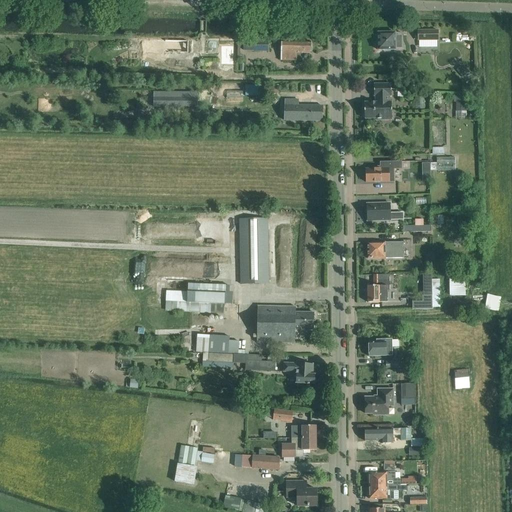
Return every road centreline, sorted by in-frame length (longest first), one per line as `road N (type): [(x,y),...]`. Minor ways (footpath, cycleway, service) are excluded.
road 1 (tertiary): [(340,511),(335,10)]
road 2 (unclassified): [(335,10),(368,3),(511,8)]
road 3 (track): [(163,0),(335,10)]
